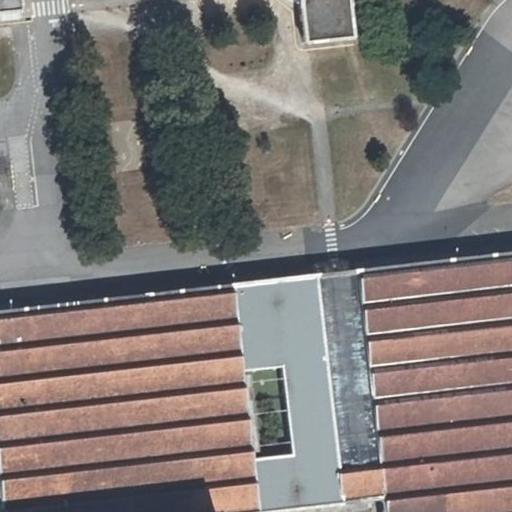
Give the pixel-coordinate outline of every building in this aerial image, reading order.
[(0,0),(0,15),(16,13),(14,0),(0,0)] [(299,0),(305,45),(358,40),(352,0),(299,0)] [(11,179),(26,178),(24,136),(9,137),(11,179)] [(511,511),(511,253),(352,271),(377,494),(379,511),(511,511)] [(340,498),(377,494),(352,271),(316,274),(340,498)] [(219,511),(340,498),(316,274),(0,310),(0,511),(219,511)]
